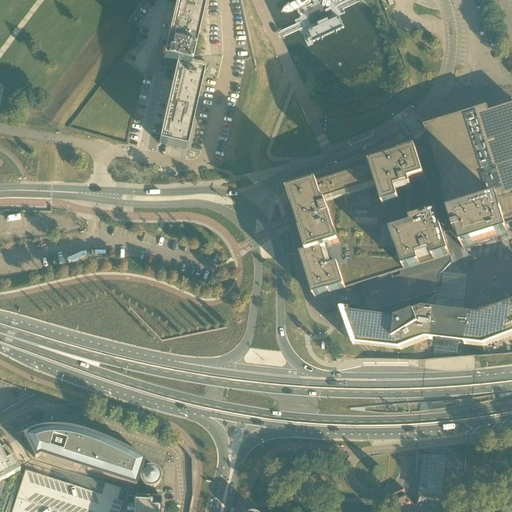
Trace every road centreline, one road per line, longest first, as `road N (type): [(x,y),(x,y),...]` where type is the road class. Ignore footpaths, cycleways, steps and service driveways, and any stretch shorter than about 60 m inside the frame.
road 1 (primary): [(73,358),(188,397),(294,416),(430,417),(511,405)]
road 2 (primary): [(511,386),(306,394),(73,358)]
road 3 (unclassified): [(179,511),(179,460),(167,445),(40,405),(0,423)]
road 4 (residential): [(141,157),(201,165),(229,54),(226,0)]
road 5 (secondary): [(287,428),(380,433),(511,417)]
road 6 (secondary): [(201,369),(0,316)]
road 7 (secondary): [(0,347),(194,411)]
road 8 (secondary): [(320,383),(285,347),(279,249),(247,205)]
road 9 (secondary): [(511,373),(320,383)]
road 10 (unclassified): [(275,181),(395,133),(439,94)]
road 11 (secondary): [(236,218),(256,247),(251,330),(236,357),(201,369)]
road 12 (secondary): [(247,205),(217,191),(97,194)]
road 13 (secondary): [(97,194),(125,204),(206,205),(236,218)]
road 14 (unclassified): [(275,181),(257,171),(254,147),(289,71)]
